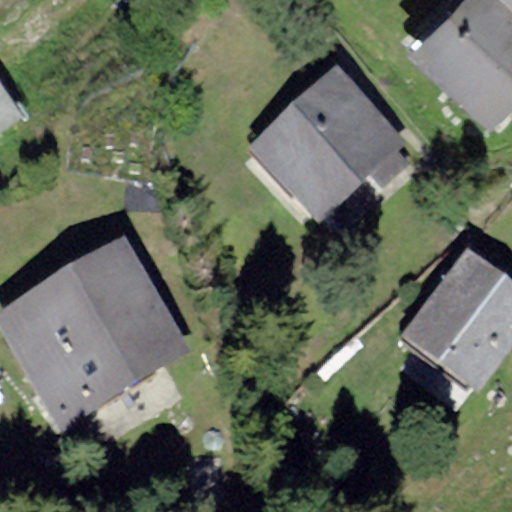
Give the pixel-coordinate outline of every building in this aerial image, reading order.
[(511,37),(466,0),(440,0),(392,59),(484,134),(511,100),(511,37)] [(511,0),(486,0),(511,20),(511,0)] [(326,93),(244,165),(308,237),(390,165),(326,93)] [(149,267),(16,333),(72,447),(206,380),(149,267)] [(511,329),(448,280),(389,357),(463,413),(511,350),(511,329)]
